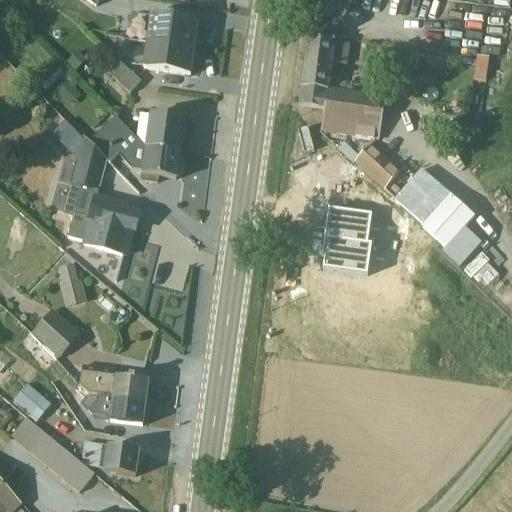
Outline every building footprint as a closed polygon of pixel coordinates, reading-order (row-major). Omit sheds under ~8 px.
[(77,0),(96,13),(105,1),(103,0),(77,0)] [(198,31),(150,25),(146,52),(194,58),(198,31)] [(332,49),(307,47),(299,115),(323,119),(320,141),(378,151),(385,106),(329,97),(332,73),(347,74),(350,49),(333,46),(332,49)] [(145,80),(190,86),(194,58),(146,52),(142,77),(145,80)] [(389,58),(386,78),(398,79),(401,60),(389,58)] [(86,69),(78,62),(67,73),(75,81),(86,69)] [(473,86),(485,88),(489,64),(477,62),(473,86)] [(119,72),(108,84),(130,104),(141,93),(119,72)] [(60,79),(44,95),(48,99),(52,96),(71,116),(81,106),(71,96),(76,91),(66,82),(65,83),(60,79)] [(184,130),(140,124),(136,148),(145,158),(179,163),(184,130)] [(115,126),(89,152),(110,174),(119,165),(131,178),(142,180),(141,191),(157,193),(158,187),(178,189),(179,163),(145,158),(115,126)] [(83,252),(83,256),(127,268),(135,244),(141,223),(128,219),(128,216),(99,206),(107,172),(82,147),(68,202),(78,205),(68,248),(83,252)] [(338,158),(383,200),(400,181),(370,153),(358,166),(343,152),(338,158)] [(206,219),(208,166),(184,165),(182,218),(206,219)] [(474,226),(421,179),(393,209),(422,235),(420,237),(444,259),(442,262),(459,277),(481,253),(464,238),(474,226)] [(27,241),(13,237),(9,250),(22,255),(27,241)] [(80,293),(76,274),(59,278),(63,297),(80,293)] [(57,369),(81,344),(53,319),(31,342),(57,369)] [(14,351),(45,382),(57,369),(27,339),(14,351)] [(116,379),(82,375),(80,394),(89,404),(146,412),(149,390),(115,386),(116,379)] [(50,414),(27,394),(14,409),(37,429),(50,414)] [(146,412),(94,405),(90,428),(143,435),(146,412)] [(94,484),(26,428),(11,445),(79,503),(80,503),(94,484)] [(140,459),(84,451),(82,468),(89,469),(88,476),(103,478),(103,481),(136,486),(137,485),(140,459)] [(0,511),(20,511),(0,490),(0,511)]
